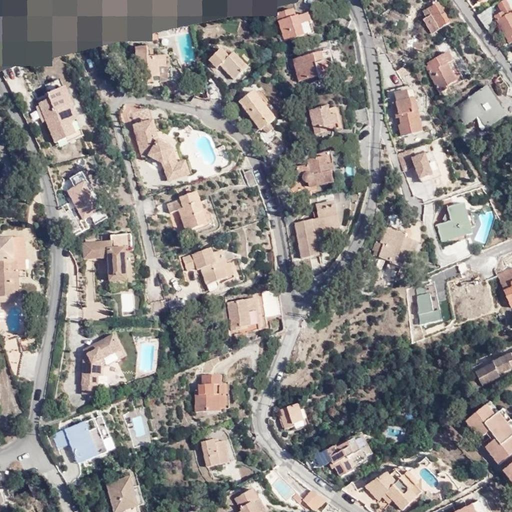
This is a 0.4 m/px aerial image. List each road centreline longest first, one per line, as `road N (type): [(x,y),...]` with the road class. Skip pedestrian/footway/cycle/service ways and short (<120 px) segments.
road 1 (residential): [(301,288),(284,270),(267,178),(248,142),(221,118),(167,100),(118,98),(112,110),(137,197)]
road 2 (unclassified): [(0,76),(41,164),(59,242),(27,442)]
road 3 (residential): [(355,0),(377,98),(368,211),(347,260),(318,285),(301,288)]
road 4 (residential): [(301,288),(264,423),(272,444),(361,511)]
